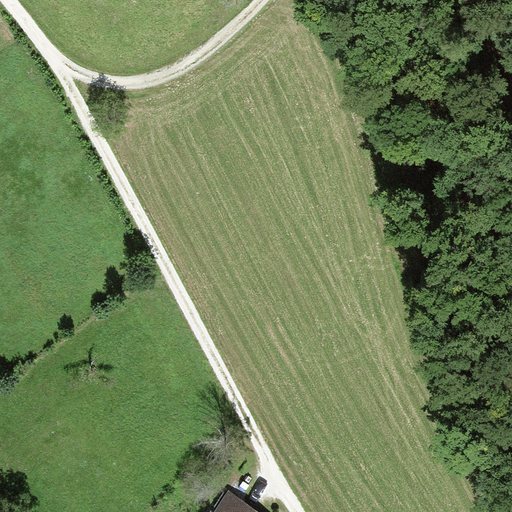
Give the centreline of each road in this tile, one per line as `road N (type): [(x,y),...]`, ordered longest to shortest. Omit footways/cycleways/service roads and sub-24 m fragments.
road 1 (track): [(71,82),(172,261),(294,511)]
road 2 (track): [(71,82),(147,78),(257,0)]
road 3 (track): [(366,0),(427,109)]
